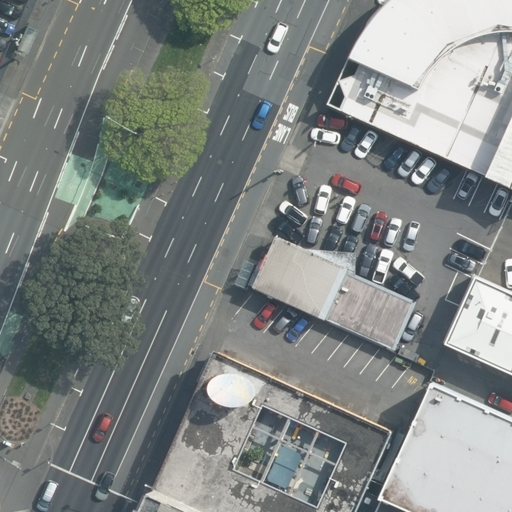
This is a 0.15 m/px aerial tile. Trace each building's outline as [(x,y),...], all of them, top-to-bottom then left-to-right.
[(511,0),(387,0),(377,11),(367,23),(330,102),(511,183),(511,0)] [(15,48),(26,53),(37,30),(26,25),(15,48)] [(255,285),(397,348),(408,324),(419,300),(358,272),(358,250),(309,246),(279,233),(255,285)] [(447,340),(511,369),(511,287),(478,272),(447,340)] [(157,476),(230,511),(355,511),(394,425),(228,347),(219,343),(157,476)] [(385,491),(432,511),(511,511),(511,409),(435,375),(410,432),(385,491)] [(230,511),(157,476),(140,511),(230,511)] [(375,511),(432,511),(385,491),(375,511)]
